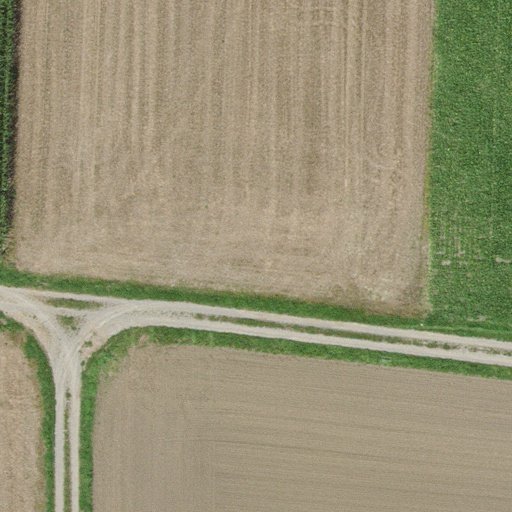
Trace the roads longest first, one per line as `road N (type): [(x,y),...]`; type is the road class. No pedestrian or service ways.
road 1 (track): [(511,354),(0,293)]
road 2 (track): [(69,511),(66,300)]
